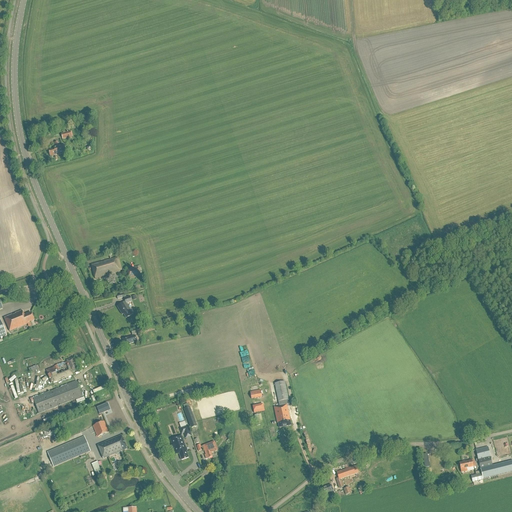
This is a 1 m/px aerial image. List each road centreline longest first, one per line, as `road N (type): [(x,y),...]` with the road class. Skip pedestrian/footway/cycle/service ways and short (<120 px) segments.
road 1 (tertiary): [(72,272),(15,114),(13,52),(24,0)]
road 2 (tertiary): [(198,511),(155,457),(72,272)]
road 3 (unclassified): [(268,511),(328,467),(387,447),(511,431)]
